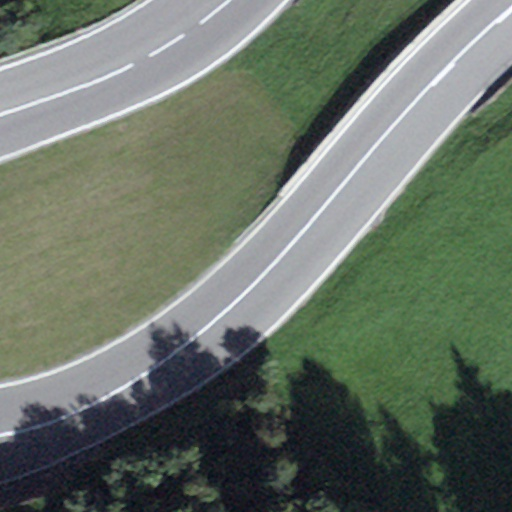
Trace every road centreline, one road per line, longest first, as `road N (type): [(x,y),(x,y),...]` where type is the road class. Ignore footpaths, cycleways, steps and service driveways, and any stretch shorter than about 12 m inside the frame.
road 1 (secondary): [(0,423),(36,418),(138,378),(275,266),(448,70),(511,15)]
road 2 (secondary): [(218,0),(118,66),(0,106)]
